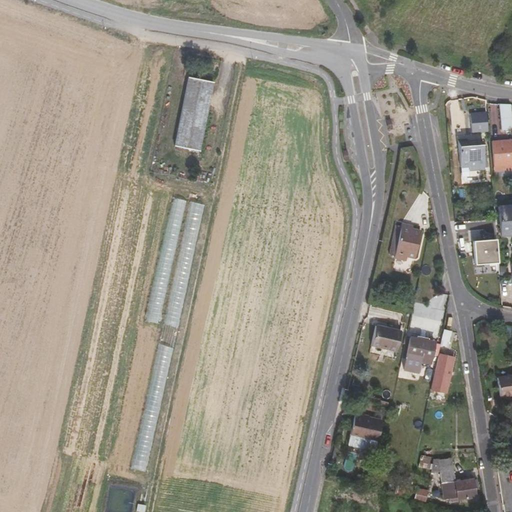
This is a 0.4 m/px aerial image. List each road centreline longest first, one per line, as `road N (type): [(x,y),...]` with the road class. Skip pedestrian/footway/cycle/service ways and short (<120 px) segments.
road 1 (residential): [(374,170),(372,217),(306,511)]
road 2 (unclassified): [(344,59),(138,21),(75,0)]
road 3 (residential): [(421,72),(461,305)]
road 4 (residential): [(461,305),(494,511)]
